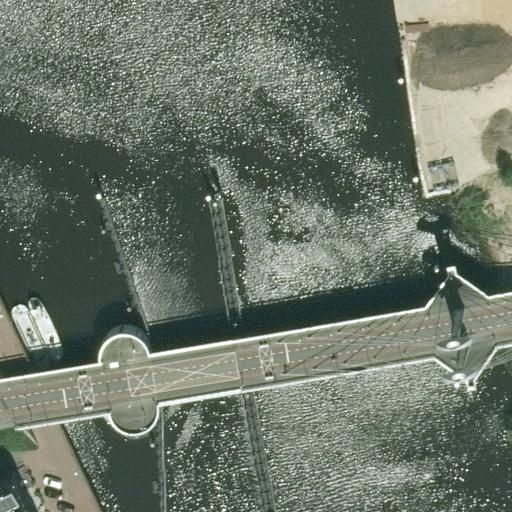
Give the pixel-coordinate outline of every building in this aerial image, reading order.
[(483,287),(437,295),(448,359),(494,351),(483,287)] [(101,356),(109,399),(111,413),(115,421),(120,427),(128,431),(136,432),(145,431),(152,427),(158,421),(162,413),(163,405),(152,349),(149,340),(144,334),(136,329),(127,328),(119,329),(111,333),(105,339),(101,347),(101,356)] [(240,335),(230,336),(241,390),(251,388),(240,335)] [(0,476),(0,500),(23,490),(14,470),(0,476)] [(0,511),(27,511),(33,509),(23,490),(0,500),(0,511)]
